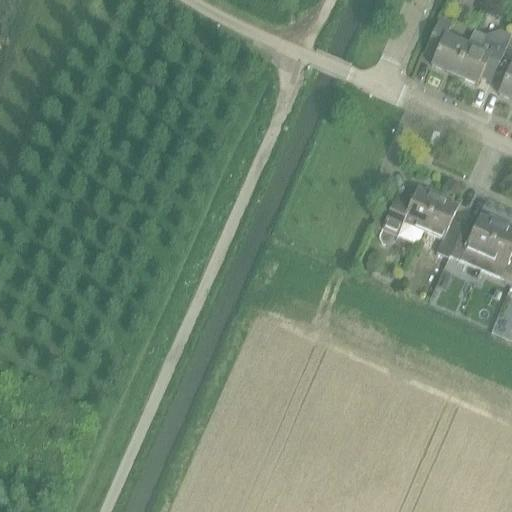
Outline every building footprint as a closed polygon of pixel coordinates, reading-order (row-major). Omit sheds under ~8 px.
[(445,38),(450,26),(439,21),(424,55),(435,60),(432,68),(455,77),(467,47),(445,38)] [(492,84),(500,66),(503,59),(511,62),(511,52),(506,50),(511,37),(500,33),(485,37),(474,32),(467,47),(455,77),(477,87),(481,80),(492,84)] [(499,97),(511,102),(511,66),(511,67),(499,97)] [(423,233),(439,196),(426,191),(425,194),(417,190),(408,212),(393,206),(388,217),(383,215),(380,221),(376,219),(372,228),(398,239),(414,245),(418,243),(423,233)] [(437,256),(449,261),(450,259),(449,259),(463,227),(452,222),(458,208),(451,205),(452,202),(439,196),(423,233),(443,242),(437,256)] [(463,227),(449,259),(450,259),(481,272),(501,223),(489,218),(487,221),(480,217),(474,232),(463,227)] [(481,272),(501,281),(511,286),(511,284),(511,228),(501,223),(481,272)]
